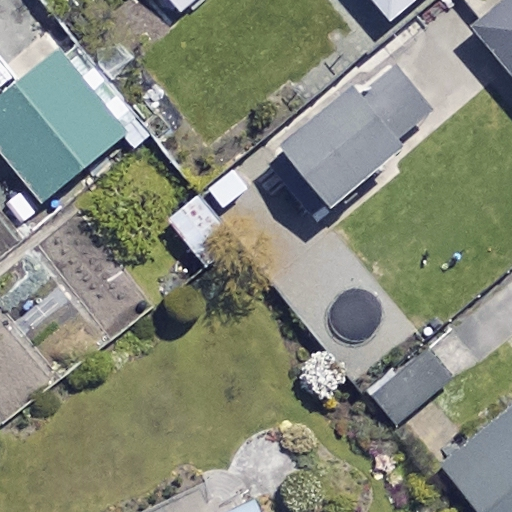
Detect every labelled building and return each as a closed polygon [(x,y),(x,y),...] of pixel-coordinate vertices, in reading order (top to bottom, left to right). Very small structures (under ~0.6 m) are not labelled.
[(189,0),(171,0),(179,9),(189,0)] [(363,0),(383,22),(408,0),(363,0)] [(511,0),(506,0),(474,27),(511,73),(511,0)] [(430,112),(380,53),(259,156),(309,215),(430,112)] [(121,135),(54,54),(0,98),(0,155),(39,203),(121,135)] [(227,235),(196,197),(166,222),(198,260),(227,235)] [(474,361),(449,327),(372,383),(396,417),(474,361)] [(511,511),(511,398),(434,464),(473,511),(511,511)] [(251,511),(244,497),(212,511),(251,511)]
